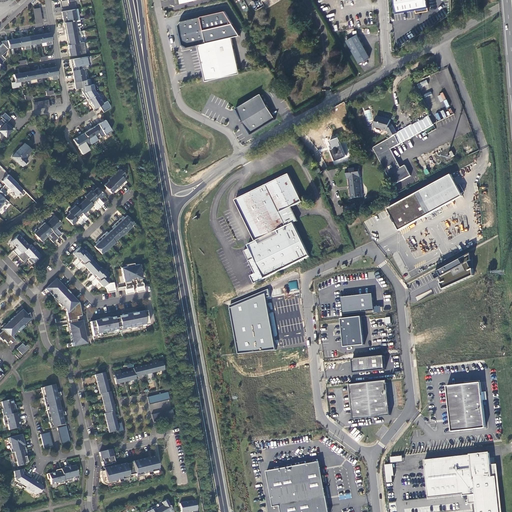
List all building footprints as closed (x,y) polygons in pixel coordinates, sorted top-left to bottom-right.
[(74,0),(60,0),(61,2),(60,2),(61,9),(69,8),(68,4),(75,3),(74,0)] [(427,0),(394,0),(397,13),(427,7),(427,9),(433,13),(435,13),(436,14),(439,14),(440,12),(443,12),(443,8),(444,6),(443,3),(442,2),(441,0),(430,0),(428,4),(427,0)] [(43,24),(42,20),(42,16),(41,13),(40,9),(33,10),(34,14),(34,18),(35,21),(36,26),(43,24)] [(75,10),(62,13),(64,24),(77,22),(75,10)] [(187,48),(198,45),(232,37),(240,35),(225,11),(181,21),(178,25),(182,45),(187,48)] [(80,29),(78,29),(76,22),(64,24),(65,28),(66,28),(66,30),(65,31),(66,35),(81,32),(80,29)] [(80,44),(79,37),(81,36),(81,32),(66,35),(67,39),(68,39),(68,42),(67,42),(68,46),(80,44)] [(51,34),(40,36),(41,44),(46,43),(47,47),(53,46),(51,34)] [(370,56),(358,34),(346,41),(360,64),(364,62),(367,61),(367,60),(370,58),(370,56)] [(40,36),(29,38),(31,46),(41,44),(40,36)] [(198,45),(202,64),(236,57),(232,37),(198,45)] [(29,38),(19,40),(20,47),(24,47),(25,51),(31,49),(31,46),(29,38)] [(20,47),(19,40),(8,42),(9,47),(9,49),(20,47)] [(0,46),(0,65),(5,60),(2,56),(9,49),(9,47),(7,47),(6,42),(2,43),(2,45),(0,46)] [(86,54),(84,43),(68,46),(69,51),(70,51),(70,53),(69,53),(70,57),(86,54)] [(236,57),(202,64),(205,76),(206,81),(213,79),(240,73),(239,71),(236,57)] [(89,58),(71,61),(72,68),(73,72),(84,70),(89,69),(87,62),(89,62),(88,58),(89,58)] [(47,78),(52,77),(53,81),(59,80),(57,68),(46,70),(47,78)] [(35,72),(37,80),(47,78),(46,70),(35,72)] [(84,70),(73,72),(74,83),(86,81),(85,79),(84,70)] [(26,82),(31,81),(31,85),(37,83),(37,80),(35,72),(25,74),(26,82)] [(14,76),(15,83),(26,82),(25,74),(14,76)] [(96,90),(95,85),(91,86),(90,80),(75,83),(76,90),(80,89),(83,89),(83,91),(82,92),(87,100),(95,95),(94,90),(96,90)] [(108,102),(104,104),(98,93),(97,94),(95,95),(87,100),(90,106),(91,105),(94,111),(100,107),(104,113),(111,109),(110,107),(108,102)] [(276,119),(260,93),(236,108),(236,112),(238,113),(238,115),(240,116),(240,118),(242,119),(245,123),(244,125),(247,126),(247,129),(249,130),(248,132),(251,133),(251,134),(252,134),(276,119)] [(440,102),(446,99),(443,93),(437,96),(440,102)] [(45,102),(41,102),(37,103),(34,104),(35,110),(39,110),(42,109),(46,108),(50,108),(49,101),(45,102)] [(370,109),(364,111),(367,121),(373,119),(370,109)] [(442,118),(443,119),(446,116),(442,110),(435,115),(439,120),(442,118)] [(7,124),(11,117),(4,113),(0,118),(1,120),(0,121),(0,138),(2,139),(4,136),(7,138),(14,129),(7,124)] [(391,121),(376,117),(373,128),(388,132),(391,138),(373,148),(393,186),(411,176),(405,166),(401,168),(391,150),(434,126),(429,116),(397,134),(392,125),(389,125),(391,121)] [(101,124),(95,128),(100,135),(101,138),(112,132),(106,122),(101,125),(101,124)] [(84,134),(88,141),(95,137),(96,138),(100,135),(95,128),(84,134)] [(86,146),(87,147),(91,145),(88,141),(84,134),(84,135),(80,137),(81,137),(79,139),(78,138),(73,141),(79,150),(86,146)] [(339,137),(330,140),(332,145),(329,147),(335,160),(345,157),(339,142),(341,142),(339,137)] [(24,143),(12,157),(22,166),(27,160),(24,158),(32,150),(24,143)] [(351,199),(362,197),(359,168),(346,170),(347,180),(348,179),(351,199)] [(119,171),(119,170),(111,177),(121,188),(124,185),(123,183),(125,181),(123,178),(126,175),(121,170),(119,171)] [(2,181),(19,198),(26,192),(9,174),(2,181)] [(453,174),(388,209),(399,231),(465,195),(453,174)] [(244,252),(255,274),(250,277),(254,284),(310,257),(293,223),(287,227),(279,213),(291,208),(302,202),(289,175),(236,200),(239,206),(253,236),(256,242),(248,246),(249,249),(244,252)] [(109,181),(104,186),(111,194),(114,191),(116,189),(118,191),(121,188),(111,177),(108,180),(109,181)] [(91,191),(88,194),(100,207),(104,204),(99,199),(104,195),(97,188),(93,192),(91,191)] [(15,199),(18,196),(12,191),(9,194),(15,199)] [(0,212),(2,214),(10,202),(0,194),(0,212)] [(100,207),(88,194),(85,197),(86,198),(81,203),(88,210),(93,206),(97,210),(100,207)] [(88,210),(81,203),(77,207),(75,206),(72,209),(84,222),(88,219),(83,214),(88,210)] [(287,227),(293,223),(298,221),(291,208),(279,213),(287,227)] [(84,222),(72,209),(69,212),(70,213),(65,218),(72,225),(77,221),(81,225),(84,222)] [(59,238),(62,235),(56,229),(62,224),(55,216),(50,220),(50,222),(47,225),(59,238)] [(134,223),(127,216),(125,218),(122,220),(121,219),(117,222),(126,232),(131,227),(131,226),(134,223)] [(126,232),(117,222),(114,225),(115,227),(113,229),(111,231),(118,239),(121,236),(122,236),(126,232)] [(59,238),(47,225),(44,223),(38,229),(39,230),(35,234),(42,242),(48,237),(53,243),(59,238)] [(118,239),(111,231),(108,233),(106,236),(104,234),(101,237),(110,247),(115,242),(118,239)] [(13,251),(18,257),(30,246),(19,235),(11,242),(17,248),(13,251)] [(110,247),(101,237),(98,240),(99,242),(97,244),(94,247),(101,254),(105,251),(105,252),(110,247)] [(33,249),(30,246),(18,257),(23,262),(29,256),(31,258),(28,260),(32,264),(37,260),(36,258),(40,255),(34,248),(33,249)] [(85,252),(80,247),(73,254),(77,259),(73,263),(76,266),(88,254),(85,251),(85,252)] [(445,281),(442,282),(445,289),(476,275),(475,268),(474,268),(471,261),(475,259),(475,252),(437,272),(439,278),(442,277),(445,281)] [(92,257),(88,254),(76,266),(79,269),(83,265),(88,270),(95,263),(91,258),(92,257)] [(100,268),(95,263),(88,270),(93,275),(88,279),(91,283),(104,271),(101,267),(100,268)] [(127,295),(134,293),(133,285),(132,285),(131,281),(132,280),(130,275),(134,274),(135,280),(136,280),(137,284),(136,285),(137,293),(145,291),(143,283),(141,284),(140,279),(142,278),(140,264),(134,266),(134,263),(126,265),(127,267),(121,268),(124,282),(125,282),(126,281),(127,286),(126,287),(125,287),(127,295)] [(105,270),(104,271),(91,283),(94,286),(98,282),(103,287),(104,286),(107,283),(109,282),(108,277),(106,275),(107,274),(107,272),(105,270)] [(288,282),(290,291),(298,289),(296,280),(288,282)] [(66,311),(68,323),(77,321),(76,319),(82,318),(80,308),(81,307),(60,284),(58,283),(54,287),(51,285),(42,294),(45,297),(49,293),(60,305),(59,306),(62,309),(63,308),(66,311)] [(374,293),(342,297),(344,313),(375,310),(374,293)] [(228,300),(236,354),(273,349),(266,297),(269,297),(269,294),(228,300)] [(9,324),(2,331),(3,332),(0,334),(0,340),(2,343),(3,342),(9,347),(15,342),(11,338),(17,333),(19,334),(24,328),(23,327),(30,321),(29,320),(30,319),(29,315),(27,317),(22,311),(15,318),(9,323),(9,324)] [(103,324),(91,323),(93,337),(98,336),(97,335),(106,334),(106,335),(113,333),(113,332),(117,331),(117,333),(126,331),(126,330),(130,329),(130,330),(137,329),(137,328),(145,326),(145,327),(150,326),(147,312),(132,315),(131,314),(122,316),(123,317),(110,319),(110,318),(106,319),(106,320),(103,324)] [(342,346),(362,344),(360,316),(339,318),(342,346)] [(70,329),(73,344),(67,346),(67,349),(69,349),(81,346),(80,343),(86,342),(83,325),(78,326),(77,324),(69,325),(69,329),(70,329)] [(25,348),(23,345),(17,351),(22,356),(30,349),(27,346),(25,348)] [(384,356),(352,359),(354,374),(386,370),(384,356)] [(162,363),(152,365),(154,374),(164,372),(162,363)] [(152,365),(142,367),(145,376),(154,374),(152,365)] [(145,376),(142,367),(133,370),(133,372),(135,379),(145,376)] [(124,375),(126,383),(135,381),(135,379),(133,372),(124,375)] [(104,374),(95,376),(98,386),(106,384),(104,374)] [(126,383),(124,375),(114,377),(116,386),(126,383)] [(387,381),(349,385),(353,420),(391,416),(387,381)] [(480,383),(447,387),(452,432),(486,428),(482,401),(487,400),(486,392),(482,393),(480,383)] [(109,394),(106,384),(98,386),(100,396),(101,395),(109,394)] [(41,389),(51,429),(66,426),(65,422),(64,422),(63,417),(61,418),(60,414),(62,414),(61,409),(62,409),(60,402),(59,402),(58,398),(56,398),(56,395),(57,394),(56,390),(57,389),(56,386),(41,389)] [(167,392),(147,397),(149,404),(169,399),(167,392)] [(109,394),(101,395),(104,405),(112,403),(110,393),(109,394)] [(4,412),(2,412),(3,417),(17,413),(16,408),(14,409),(14,406),(15,405),(13,399),(2,402),(4,412)] [(112,403),(104,405),(106,415),(114,413),(115,413),(112,403)] [(172,410),(151,414),(153,422),(174,417),(172,410)] [(3,417),(5,426),(8,425),(10,431),(21,428),(17,413),(3,417)] [(114,413),(106,415),(105,415),(107,425),(116,423),(114,413)] [(116,423),(107,425),(109,434),(118,432),(118,434),(123,433),(119,426),(121,424),(117,425),(116,423)] [(66,427),(57,429),(58,432),(65,430),(68,444),(70,444),(66,427)] [(65,430),(58,432),(61,446),(68,444),(65,430)] [(49,434),(43,435),(46,450),(53,448),(49,434)] [(12,453),(26,450),(25,445),(24,445),(23,441),(22,435),(8,439),(10,444),(11,444),(12,447),(11,449),(12,453)] [(17,462),(18,467),(25,465),(24,464),(28,463),(26,457),(24,457),(23,455),(27,454),(26,450),(12,453),(14,463),(17,462)] [(126,465),(115,467),(114,464),(115,464),(112,451),(108,452),(100,454),(103,468),(104,467),(104,470),(101,470),(101,476),(101,481),(102,484),(103,485),(105,486),(107,486),(115,485),(115,483),(118,482),(118,484),(122,483),(122,481),(129,479),(129,477),(136,475),(136,478),(147,475),(147,477),(151,476),(151,474),(158,472),(155,458),(147,460),(133,463),(133,464),(127,465),(127,467),(126,467),(126,465)] [(488,453),(423,460),(428,498),(462,494),(462,498),(463,498),(462,496),(468,495),(469,503),(472,503),(476,503),(476,511),(499,511),(495,476),(491,476),(489,465),(488,453)] [(328,511),(319,462),(266,472),(272,508),(279,506),(280,511),(328,511)] [(392,464),(383,465),(386,484),(387,483),(392,483),(391,477),(394,476),(392,464)] [(495,476),(499,511),(501,511),(496,464),(489,465),(491,476),(495,476)] [(76,466),(61,469),(64,481),(73,479),(74,477),(78,476),(76,466)] [(24,469),(14,472),(15,478),(15,481),(18,483),(17,485),(25,490),(25,489),(32,478),(27,476),(26,478),(25,477),(25,476),(24,469)] [(64,481),(61,469),(56,471),(57,473),(53,474),(53,473),(47,474),(48,480),(50,479),(51,485),(59,483),(59,485),(65,484),(64,481)] [(39,483),(32,478),(25,489),(33,494),(33,493),(36,494),(44,492),(43,487),(39,484),(39,483)] [(164,505),(157,509),(158,511),(170,511),(173,511),(167,500),(162,503),(164,505)] [(190,511),(192,511),(197,511),(195,501),(180,504),(181,511),(190,511)]
